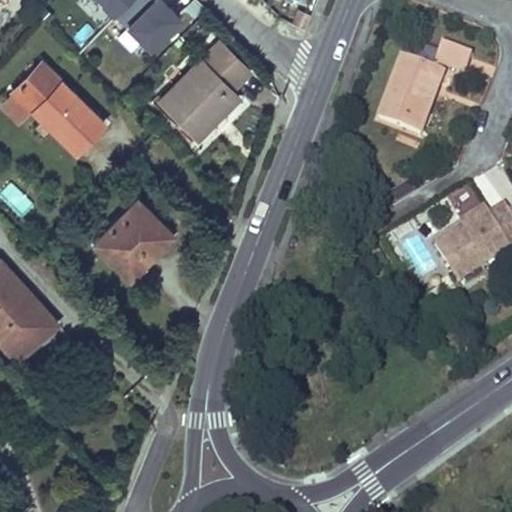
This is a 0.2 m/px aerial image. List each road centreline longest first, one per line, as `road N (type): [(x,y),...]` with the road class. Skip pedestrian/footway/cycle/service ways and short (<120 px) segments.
road 1 (secondary): [(204,419),(212,362),(322,76)]
road 2 (primary): [(399,457),(511,379)]
road 3 (residential): [(223,0),(262,42),(322,76)]
road 4 (primary): [(399,457),(281,500)]
